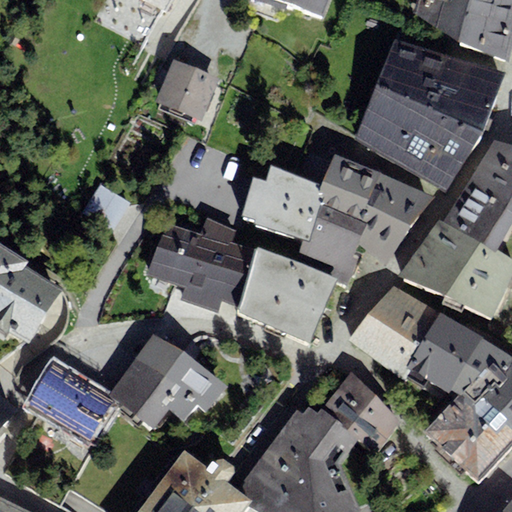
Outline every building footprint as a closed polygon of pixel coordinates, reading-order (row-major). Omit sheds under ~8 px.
[(175,0),(144,0),(169,13),(175,0)] [(271,0),(325,19),(332,0),(271,0)] [(509,62),(511,47),(511,0),(417,0),(413,13),(509,62)] [(377,84),(483,131),(506,73),(396,39),(377,84)] [(172,60),(156,102),(203,120),(219,78),(172,60)] [(483,131),(377,84),(354,140),(445,192),(483,131)] [(511,143),(495,140),(467,185),(511,213),(511,143)] [(367,224),(359,245),(386,266),(435,197),(336,153),(322,184),(328,186),(322,205),(367,224)] [(328,186),(322,184),(271,167),(266,181),(254,177),(242,215),(256,220),(254,224),(303,240),(310,242),(322,205),(328,186)] [(102,184),(86,214),(115,229),(131,199),(102,184)] [(498,250),(511,224),(511,213),(467,185),(443,222),(481,242),(498,250)] [(367,224),(322,205),(310,242),(303,240),(295,263),(337,281),(346,285),(359,260),(354,257),(359,245),(367,224)] [(168,224),(148,276),(185,289),(180,301),(219,313),(223,302),(241,307),(258,250),(232,243),(236,231),(207,218),(201,234),(168,224)] [(399,277),(445,296),(481,242),(443,222),(439,220),(399,277)] [(511,258),(498,250),(481,242),(445,296),(493,318),(511,278),(511,258)] [(0,330),(7,335),(10,331),(29,344),(64,289),(27,266),(29,262),(0,243),(0,330)] [(239,312),(309,343),(337,281),(295,263),(259,248),(258,250),(241,307),(239,312)] [(439,313),(394,286),(349,341),(402,379),(408,369),(439,313)] [(452,390),(458,394),(463,389),(477,402),(482,397),(511,364),(511,357),(439,313),(408,369),(449,393),(452,390)] [(154,334),(136,359),(182,392),(170,409),(186,420),(197,405),(208,413),(226,388),(154,334)] [(155,429),(170,409),(182,392),(136,359),(109,395),(155,429)] [(511,364),(482,397),(511,424),(511,364)] [(30,405),(96,444),(118,406),(52,367),(30,405)] [(358,440),(377,454),(401,422),(351,371),(322,408),(358,440)] [(478,481),(511,444),(511,424),(482,397),(477,402),(463,389),(458,394),(424,430),(478,481)] [(0,431),(18,409),(0,394),(0,431)] [(267,450),(237,489),(253,501),(249,506),(258,511),(358,511),(361,510),(341,465),(358,440),(322,408),(318,412),(309,406),(303,413),(297,409),(267,450)] [(184,450),(152,493),(178,511),(244,511),(249,506),(253,501),(237,489),(228,482),(235,473),(234,467),(223,459),(215,460),(209,468),(184,450)] [(178,511),(152,493),(137,511),(178,511)] [(30,511),(0,497),(0,511),(30,511)] [(511,511),(511,500),(510,499),(500,511),(511,511)]
